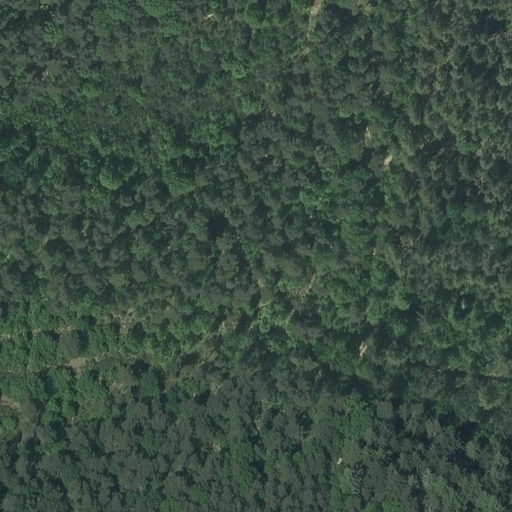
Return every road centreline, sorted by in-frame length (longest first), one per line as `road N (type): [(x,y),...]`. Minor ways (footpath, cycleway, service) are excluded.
road 1 (track): [(0,244),(377,177),(511,202)]
road 2 (track): [(413,0),(335,511)]
road 3 (track): [(176,511),(344,450)]
road 4 (track): [(361,344),(511,374)]
